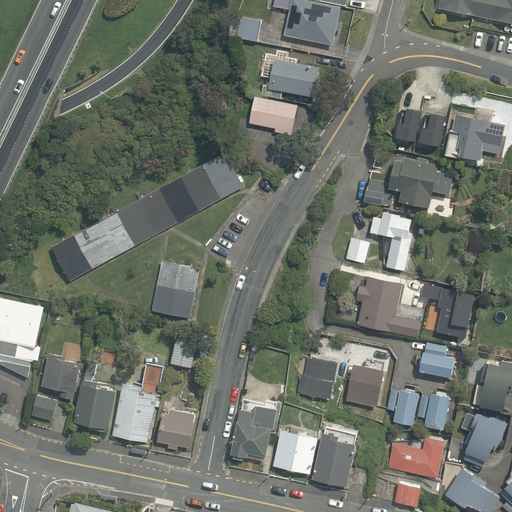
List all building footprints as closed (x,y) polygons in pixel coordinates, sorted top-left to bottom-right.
[(342,21),(337,21),(340,6),(307,0),(274,0),(273,8),(288,11),(283,38),(332,47),(335,32),(339,33),(342,21)] [(511,0),(441,0),(440,8),(511,23),(511,0)] [(260,21),(237,17),(233,39),(257,43),(260,21)] [(273,59),(268,89),(316,98),(322,68),(273,59)] [(422,92),(404,89),(393,145),(412,148),(422,92)] [(297,105),(251,97),(247,124),(273,129),(273,133),(291,136),(297,105)] [(448,113),(426,108),(416,150),(438,156),(448,113)] [(452,158),(478,164),(481,151),(498,154),(504,127),(461,117),(452,158)] [(227,152),(53,246),(71,281),(245,186),(243,182),(245,181),(242,175),(240,176),(237,172),(240,171),(237,165),(234,166),(227,152)] [(434,173),(436,166),(396,157),(388,189),(399,191),(396,202),(426,209),(429,195),(447,199),(452,177),(434,173)] [(380,218),(372,216),(368,234),(389,239),(383,267),(403,272),(412,232),(409,231),(412,219),(381,212),(380,218)] [(368,241),(350,237),(346,258),(364,262),(368,241)] [(201,268),(163,260),(154,310),(191,317),(201,268)] [(368,276),(365,286),(359,285),(355,302),(361,304),(356,324),(390,332),(415,339),(420,321),(394,315),(401,284),(368,276)] [(46,306),(0,295),(0,360),(2,361),(2,364),(29,377),(33,359),(36,360),(36,359),(40,360),(43,346),(38,345),(46,306)] [(171,363),(192,368),(200,334),(179,330),(171,363)] [(445,355),(447,346),(423,341),(416,370),(449,378),(454,358),(445,355)] [(50,353),(43,386),(63,390),(62,396),(74,399),(82,363),(67,360),(68,357),(50,353)] [(293,392),(328,400),(337,362),(302,353),(293,392)] [(85,383),(84,383),(76,421),(109,428),(118,390),(99,386),(100,381),(94,380),(96,374),(97,371),(99,361),(90,359),(87,371),(85,379),(85,383)] [(383,370),(345,363),(339,399),(377,406),(383,370)] [(478,409),(502,412),(505,388),(511,388),(511,385),(511,367),(484,364),(478,409)] [(144,386),(125,382),(114,435),(149,442),(157,406),(158,407),(160,400),(158,400),(159,394),(143,390),(144,386)] [(390,388),(386,408),(394,409),(391,421),(411,425),(417,394),(390,388)] [(449,393),(433,391),(432,395),(420,393),(417,416),(423,417),(421,427),(443,431),(449,393)] [(33,415),(53,420),(59,400),(38,395),(33,415)] [(270,430),(274,431),(279,404),(241,397),(230,459),(241,462),(242,457),(264,461),(270,430)] [(165,415),(164,415),(159,441),(170,443),(169,448),(179,450),(180,446),(191,448),(197,421),(196,421),(197,413),(171,408),(170,413),(166,413),(165,415)] [(461,429),(469,432),(463,449),(465,450),(462,461),(482,468),(490,445),(498,448),(506,423),(476,412),(474,416),(466,414),(461,429)] [(347,488),(357,433),(323,427),(312,481),(347,488)] [(316,437),(279,429),(271,468),(308,476),(316,437)] [(420,449),(394,441),(387,465),(436,478),(445,442),(423,436),(420,449)] [(455,468),(443,497),(469,508),(469,506),(484,511),(492,511),(500,493),(471,481),(474,475),(455,468)] [(501,494),(511,503),(511,476),(503,487),(505,489),(501,494)] [(420,486),(398,481),(394,503),(415,507),(420,486)] [(112,511),(75,503),(73,511),(112,511)]
